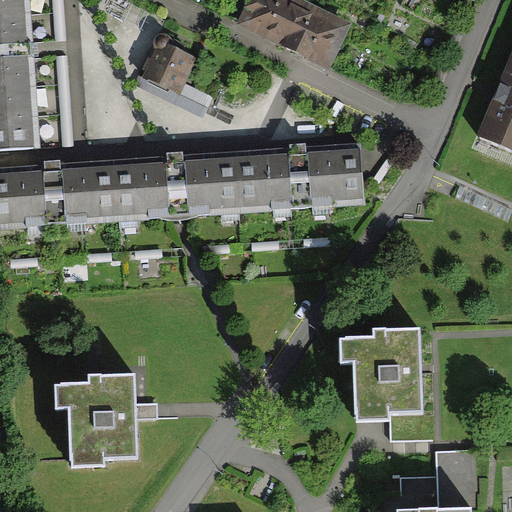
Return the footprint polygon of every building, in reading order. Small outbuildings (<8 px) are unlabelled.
[(0,0),(0,49),(29,48),(28,38),(26,10),(25,0),(0,0)] [(328,70),(347,26),(294,0),(249,0),(245,12),(240,24),(292,51),(328,70)] [(136,83),(177,100),(194,60),(152,43),(136,83)] [(475,138),(511,152),(511,44),(497,82),(475,138)] [(0,154),(35,152),(34,139),(33,113),(31,84),(30,63),(0,64),(0,154)] [(297,210),(365,206),(361,148),(293,153),(297,210)] [(293,153),(171,161),(174,206),(175,219),(297,210),(293,153)] [(57,169),(61,226),(175,219),(174,206),(171,161),(57,169)] [(0,172),(0,230),(61,226),(57,169),(0,172)] [(350,420),(418,418),(415,335),(367,337),(367,344),(338,346),(339,367),(348,367),(350,420)] [(72,467),(138,463),(133,381),(87,383),(87,391),(60,393),(61,415),(69,414),(72,467)]
